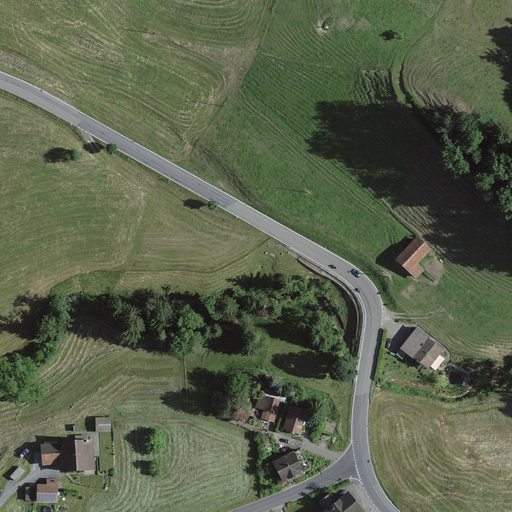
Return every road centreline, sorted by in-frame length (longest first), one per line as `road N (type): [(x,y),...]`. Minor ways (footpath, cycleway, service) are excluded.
road 1 (tertiary): [(0,80),(358,279),(374,312),(358,421),(362,464)]
road 2 (track): [(450,0),(398,61),(399,92),(511,208)]
road 3 (track): [(511,304),(424,316),(374,312)]
road 4 (tertiary): [(243,511),(362,464)]
